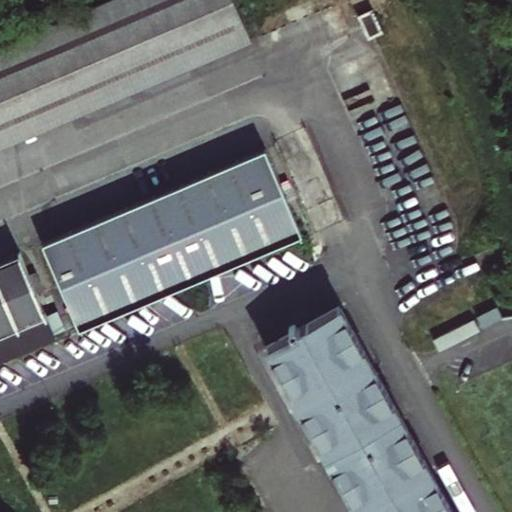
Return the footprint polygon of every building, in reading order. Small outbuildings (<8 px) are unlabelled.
[(103,0),(0,45),(0,147),(243,42),(225,0),(103,0)] [(374,36),(380,34),(369,10),(355,17),(366,40),(374,36)] [(257,147),(36,245),(74,331),(169,289),(295,233),(257,147)] [(42,318),(15,257),(0,263),(0,360),(51,339),(42,318)] [(449,511),(336,307),(260,349),(350,511),(449,511)] [(42,318),(51,339),(63,334),(54,313),(42,318)]
